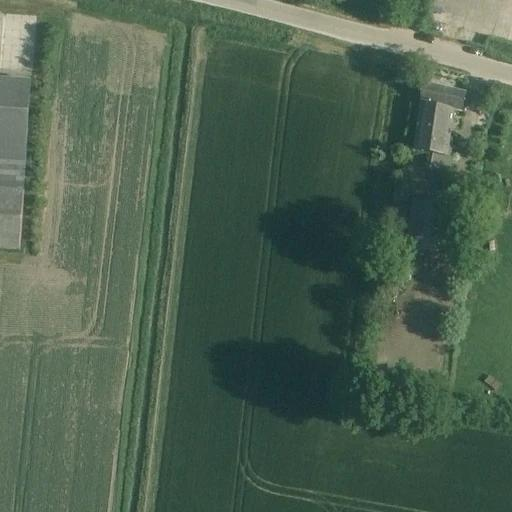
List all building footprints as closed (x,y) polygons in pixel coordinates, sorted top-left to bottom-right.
[(0,80),(0,251),(20,252),(26,162),(24,162),(30,82),(0,80)] [(424,85),(421,103),(426,104),(416,151),(444,157),(454,110),(462,112),(466,94),(424,85)] [(405,194),(409,167),(399,166),(393,202),(401,203),(402,193),(405,194)] [(405,251),(442,255),(448,204),(412,199),(405,251)] [(404,260),(403,269),(419,271),(420,265),(414,265),(415,260),(404,260)] [(449,311),(442,310),(438,309),(436,325),(446,327),(449,311)]
